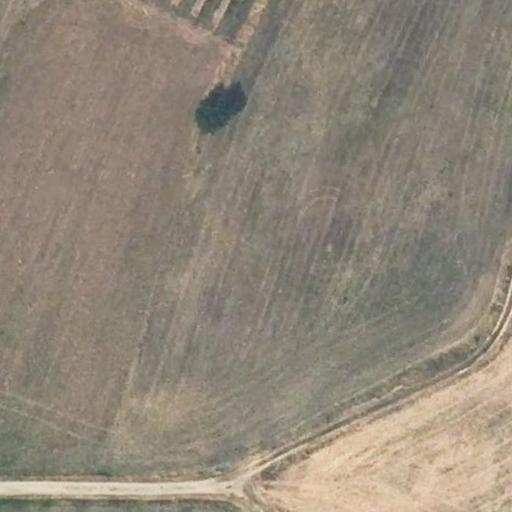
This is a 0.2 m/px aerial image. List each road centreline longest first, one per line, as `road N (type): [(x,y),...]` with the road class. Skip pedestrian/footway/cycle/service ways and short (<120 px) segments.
road 1 (track): [(224,484),(480,354),(511,299)]
road 2 (track): [(0,487),(224,484)]
